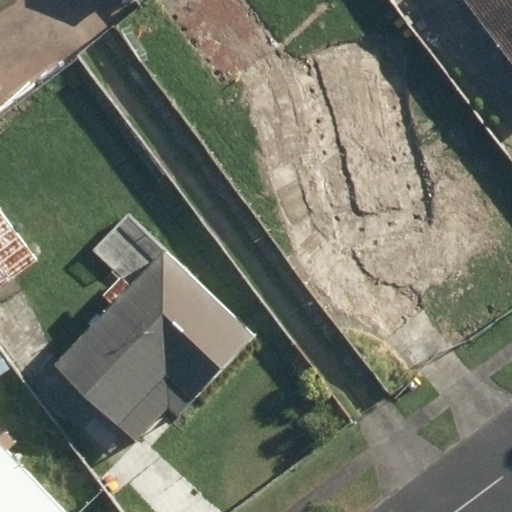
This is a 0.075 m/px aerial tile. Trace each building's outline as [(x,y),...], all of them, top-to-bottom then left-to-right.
[(190,0),(167,19),(217,83),(271,41),(238,0),(190,0)] [(511,0),(465,0),(511,60),(511,0)] [(291,56),(331,258),(430,239),(390,37),(291,56)] [(52,187),(75,189),(106,164),(109,139),(100,127),(80,125),(41,156),(40,170),(52,187)] [(0,287),(38,261),(0,208),(0,287)] [(54,361),(135,440),(167,406),(175,414),(253,334),(164,248),(54,361)] [(0,511),(66,511),(0,441),(0,511)]
